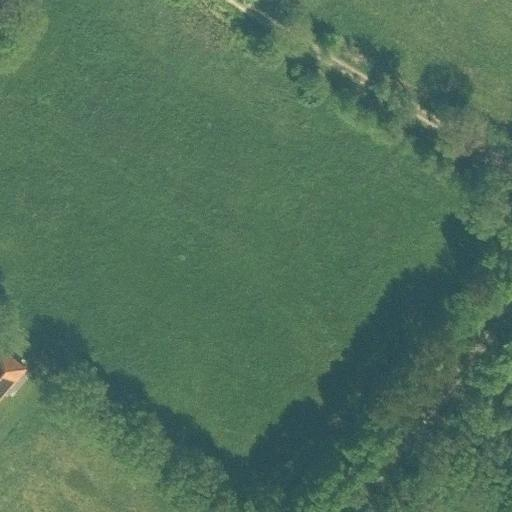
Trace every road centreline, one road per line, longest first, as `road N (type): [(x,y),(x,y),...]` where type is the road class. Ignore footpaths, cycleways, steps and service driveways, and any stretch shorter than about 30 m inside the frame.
road 1 (track): [(511,163),(244,0)]
road 2 (track): [(340,511),(511,290)]
